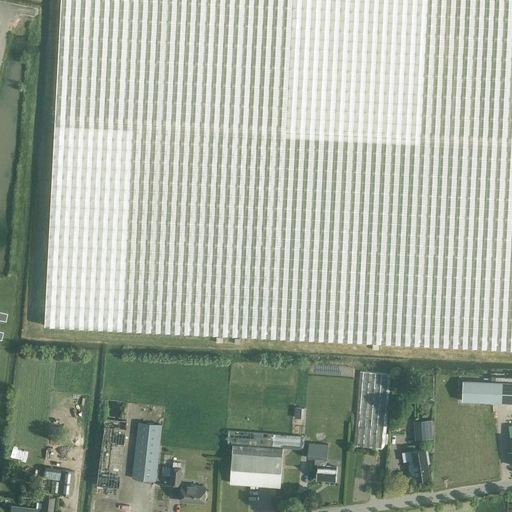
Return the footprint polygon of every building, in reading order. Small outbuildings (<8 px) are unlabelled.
[(511,0),(61,0),(45,325),(511,348),(511,0)] [(0,321),(6,323),(8,315),(0,313),(0,321)] [(354,447),(385,449),(385,443),(387,443),(388,434),(386,434),(391,374),(360,371),(354,447)] [(511,378),(491,377),(491,382),(463,381),(462,402),(495,403),(511,403),(511,378)] [(97,484),(121,487),(127,428),(126,428),(126,421),(104,418),(97,484)] [(433,438),(432,419),(414,420),(415,440),(433,438)] [(156,481),(162,425),(138,422),(132,478),(156,481)] [(230,483),(280,486),(283,448),(300,449),(301,436),(228,431),(227,443),(233,444),(230,483)] [(316,479),(336,481),(337,467),(326,466),(326,460),(327,460),(328,444),(309,442),(308,458),(315,459),(314,465),(317,465),(316,479)] [(425,449),(412,451),(413,458),(411,459),(412,464),(410,464),(408,466),(409,470),(411,472),(412,475),(416,475),(417,480),(429,477),(427,465),(431,464),(429,453),(426,454),(425,449)] [(172,467),(170,485),(180,486),(182,468),(172,467)] [(71,495),(74,471),(61,470),(59,493),(71,495)] [(182,484),(181,501),(204,503),(206,486),(182,484)] [(10,511),(52,511),(55,498),(42,496),(40,509),(12,506),(10,511)]
